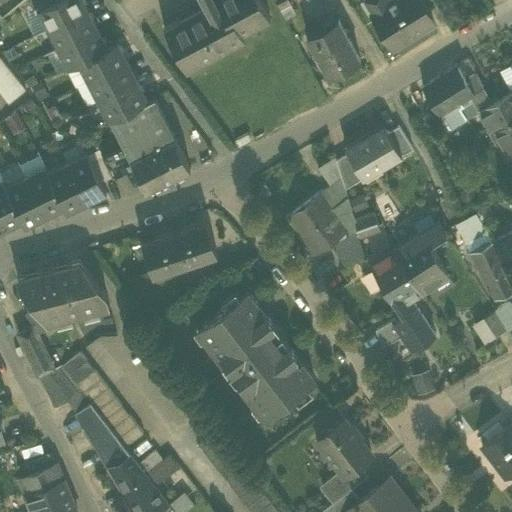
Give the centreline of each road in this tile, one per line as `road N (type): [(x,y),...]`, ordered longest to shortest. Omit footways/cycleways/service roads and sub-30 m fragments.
road 1 (residential): [(235,168),(511,11)]
road 2 (residential): [(216,179),(404,422)]
road 3 (residential): [(0,250),(216,179)]
road 4 (residential): [(110,0),(235,168)]
road 5 (residential): [(0,334),(93,511)]
road 6 (residential): [(511,364),(404,422)]
